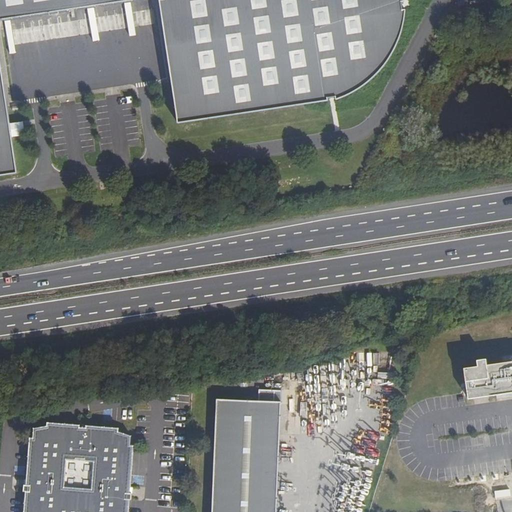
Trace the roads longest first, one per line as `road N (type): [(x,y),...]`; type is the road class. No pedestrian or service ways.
road 1 (unclassified): [(442,0),(363,133),(0,189)]
road 2 (trunk): [(0,321),(511,241)]
road 3 (trunk): [(511,209),(0,286)]
